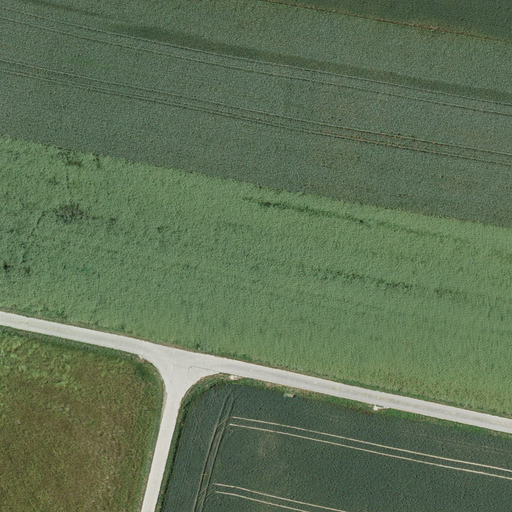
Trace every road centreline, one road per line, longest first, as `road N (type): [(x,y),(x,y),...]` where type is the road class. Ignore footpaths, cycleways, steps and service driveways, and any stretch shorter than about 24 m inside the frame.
road 1 (track): [(511,426),(0,316)]
road 2 (track): [(147,511),(183,356)]
